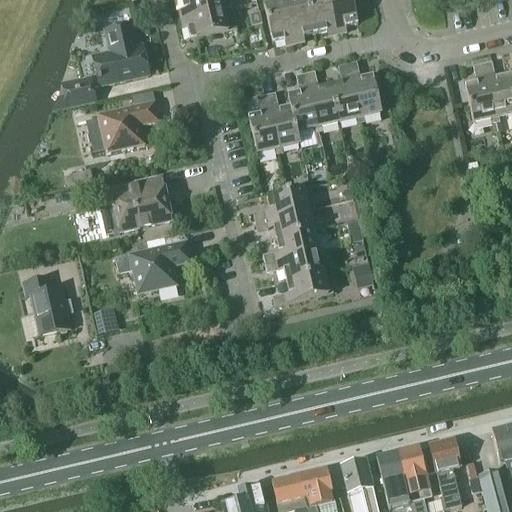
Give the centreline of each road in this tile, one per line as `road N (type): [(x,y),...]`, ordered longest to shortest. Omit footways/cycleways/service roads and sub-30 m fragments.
road 1 (secondary): [(0,484),(511,362)]
road 2 (residential): [(198,83),(254,326),(91,357)]
road 3 (residential): [(198,83),(398,37)]
